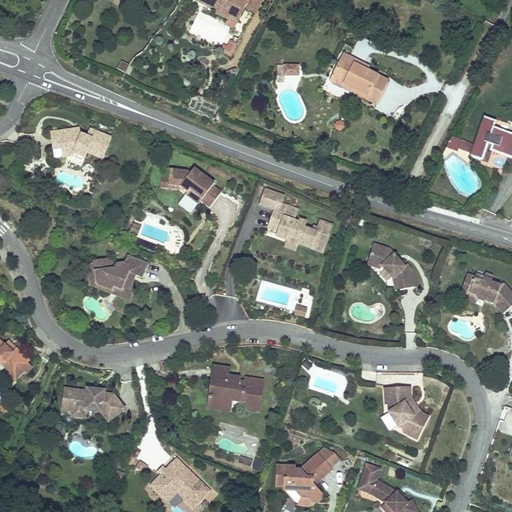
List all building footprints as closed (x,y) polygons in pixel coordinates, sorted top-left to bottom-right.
[(219,9),(199,0),(193,0),(218,12),(219,9)] [(199,0),(219,9),(218,12),(229,17),(238,22),(244,9),(255,14),(261,0),(199,0)] [(229,17),(218,12),(217,14),(228,19),(225,24),(235,28),(238,22),(229,17)] [(237,44),(232,41),(229,49),(222,46),(220,51),(231,56),(237,44)] [(342,58),(366,71),(369,66),(345,53),(342,58)] [(387,81),(366,71),(342,58),(333,77),(356,89),(354,92),(376,104),(387,81)] [(278,66),(278,77),(284,77),(284,74),(299,74),(299,66),(278,66)] [(331,81),(354,92),(356,89),(333,77),(331,81)] [(507,157),(511,143),(511,134),(494,127),(496,121),(484,117),(474,145),(475,146),(472,153),(470,157),(482,161),(485,153),(491,155),(492,152),(507,157)] [(511,125),(496,120),(496,121),(494,127),(511,134),(511,125)] [(75,130),(52,133),(53,149),(62,148),(62,155),(74,153),(84,157),(86,158),(88,152),(104,159),(111,138),(90,129),(87,137),(81,135),(76,135),(75,130)] [(474,145),(451,137),(446,148),(457,152),(459,148),(472,153),(475,146),(474,145)] [(503,168),(507,157),(492,152),(491,155),(488,163),(503,168)] [(74,153),(62,155),(63,158),(74,156),(73,159),(83,162),(84,157),(74,153)] [(482,161),(488,163),(491,155),(485,153),(482,161)] [(187,171),(170,169),(169,177),(169,178),(168,186),(180,187),(188,193),(190,190),(202,199),(200,201),(201,202),(210,208),(222,192),(213,186),(215,183),(194,168),(190,174),(187,171)] [(169,178),(169,177),(162,177),(161,188),(179,190),(180,187),(168,186),(169,178)] [(188,193),(186,195),(198,205),(201,202),(200,201),(202,199),(190,190),(188,193)] [(284,197),(265,190),(260,205),(274,210),(278,211),(275,219),(271,218),(268,228),(278,232),(288,236),(286,241),(298,245),(311,250),(312,245),(324,249),(332,226),(320,222),(317,229),(315,228),(312,229),(312,231),(303,228),(305,224),(304,222),(301,221),(299,222),(298,223),(294,221),(298,211),(289,207),(288,210),(286,209),(287,206),(281,204),(284,197)] [(141,227),(134,224),(130,233),(137,236),(141,227)] [(288,236),(278,232),(276,237),(286,241),(288,236)] [(298,245),(286,241),(285,243),(283,248),(295,252),(298,245)] [(389,249),(374,244),(368,262),(382,266),(393,278),(396,291),(415,287),(411,269),(407,265),(405,266),(389,249)] [(324,249),(312,245),(311,250),(322,254),(324,249)] [(94,261),(95,263),(88,264),(90,279),(97,278),(98,284),(113,290),(114,287),(132,294),(135,286),(133,281),(126,278),(128,272),(135,275),(141,277),(147,263),(127,255),(122,267),(121,267),(121,266),(120,266),(120,265),(119,265),(119,264),(118,264),(117,264),(116,264),(115,265),(114,266),(114,267),(113,267),(111,258),(94,261)] [(135,275),(128,272),(126,278),(133,281),(135,275)] [(475,278),(467,275),(461,293),(466,295),(470,293),(476,295),(478,299),(484,301),(485,300),(494,303),(504,314),(511,306),(511,293),(503,284),(501,286),(491,282),(492,281),(484,278),(476,275),(475,278)] [(90,279),(91,286),(130,301),(132,294),(114,287),(113,290),(98,284),(97,278),(90,279)] [(466,295),(464,300),(476,304),(478,299),(476,295),(470,293),(466,295)] [(306,309),(297,306),(294,314),(304,317),(306,309)] [(1,340),(0,339),(0,362),(6,367),(11,372),(9,374),(15,380),(24,371),(26,373),(32,367),(28,363),(30,361),(14,346),(11,349),(5,344),(1,340)] [(9,341),(5,344),(11,349),(14,346),(9,341)] [(508,370),(507,369),(503,384),(511,386),(511,385),(511,354),(511,355),(508,370)] [(229,369),(214,366),(211,382),(215,382),(214,387),(210,387),(209,396),(221,398),(220,405),(230,407),(231,401),(246,403),(249,404),(249,407),(258,409),(263,381),(245,379),(245,383),(239,382),(227,380),(228,376),(229,369)] [(410,388),(385,389),(386,404),(389,404),(389,412),(398,426),(405,430),(403,433),(417,440),(428,417),(420,413),(416,406),(415,408),(412,404),(415,403),(411,397),(410,388)] [(87,392),(65,389),(63,402),(74,403),(73,409),(85,411),(101,413),(109,422),(125,410),(113,395),(104,394),(95,393),(93,390),(87,389),(87,392)] [(221,398),(209,396),(207,408),(229,412),(230,407),(220,405),(221,398)] [(74,403),(63,402),(62,410),(73,411),(72,416),(84,418),(85,411),(73,409),(74,403)] [(249,404),(246,403),(245,412),(257,414),(258,409),(249,407),(249,404)] [(324,448),(318,454),(330,468),(331,469),(339,459),(334,453),(324,448)] [(294,467),(277,466),(276,486),(284,487),(284,490),(296,491),(302,497),(309,498),(313,502),(318,502),(321,498),(321,494),(313,485),(312,483),(313,478),(321,479),(331,469),(330,468),(318,454),(300,470),(294,470),(294,467)] [(240,457),(239,468),(261,469),(262,459),(240,457)] [(211,491),(176,458),(165,469),(160,475),(150,485),(163,498),(173,489),(177,489),(195,507),(211,491)] [(379,469),(365,465),(358,490),(369,494),(386,503),(394,511),(417,511),(411,500),(406,502),(397,491),(376,480),(379,469)] [(157,472),(160,475),(165,469),(163,467),(157,472)] [(284,487),(276,486),(297,505),(315,505),(318,502),(313,502),(309,498),(302,497),(296,491),(284,490),(284,487)] [(173,489),(163,498),(168,502),(177,493),(193,509),(195,507),(177,489),(173,489)] [(394,511),(386,503),(381,508),(385,511),(394,511)]
